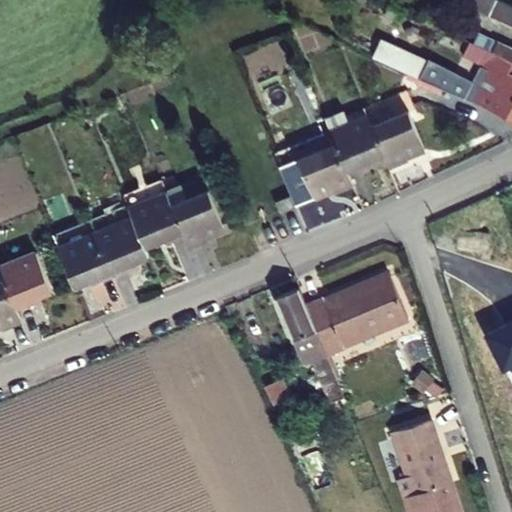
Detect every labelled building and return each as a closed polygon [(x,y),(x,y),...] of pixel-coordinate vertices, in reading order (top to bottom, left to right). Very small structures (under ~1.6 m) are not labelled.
[(511,59),(476,45),(466,61),(482,67),(475,82),(387,40),(377,58),(511,120),(511,59)] [(414,154),(412,147),(426,141),(410,100),(416,98),(408,79),(366,96),(370,107),(386,146),(393,163),(414,154)] [(367,160),(365,154),(386,146),(370,107),(329,124),(334,136),(347,168),(367,160)] [(334,188),(352,180),(347,168),(334,136),(281,157),(296,195),(332,181),(334,188)] [(296,205),(305,228),(362,206),(353,183),(296,205)] [(290,186),(276,191),(281,201),(294,195),(290,186)] [(161,239),(164,248),(187,239),(175,208),(168,193),(128,209),(132,218),(143,246),(161,239)] [(210,244),(207,236),(226,229),(212,193),(175,208),(187,239),(191,251),(210,244)] [(125,266),(148,257),(143,246),(132,218),(96,233),(116,279),(128,273),(125,266)] [(92,280),(95,287),(116,279),(96,233),(62,247),(77,286),(92,280)] [(41,310),(38,301),(54,295),(39,257),(6,270),(11,284),(24,316),(41,310)] [(311,308),(329,351),(408,319),(390,275),(311,308)] [(10,335),(29,328),(24,316),(11,284),(0,288),(0,331),(7,329),(10,335)] [(321,358),(330,354),(329,351),(311,308),(304,291),(279,301),(293,334),(299,332),(306,350),(316,346),(321,358)] [(414,511),(467,511),(437,424),(398,438),(414,483),(405,486),(414,511)]
